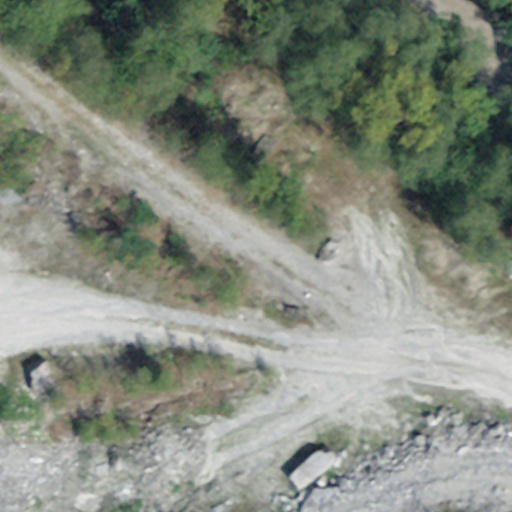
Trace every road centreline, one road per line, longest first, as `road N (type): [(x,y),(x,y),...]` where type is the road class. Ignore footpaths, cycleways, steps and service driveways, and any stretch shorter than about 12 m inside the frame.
road 1 (track): [(511,375),(426,310),(215,205),(0,44)]
road 2 (track): [(426,310),(239,422),(6,511)]
road 3 (track): [(375,342),(188,324),(60,324),(0,335)]
